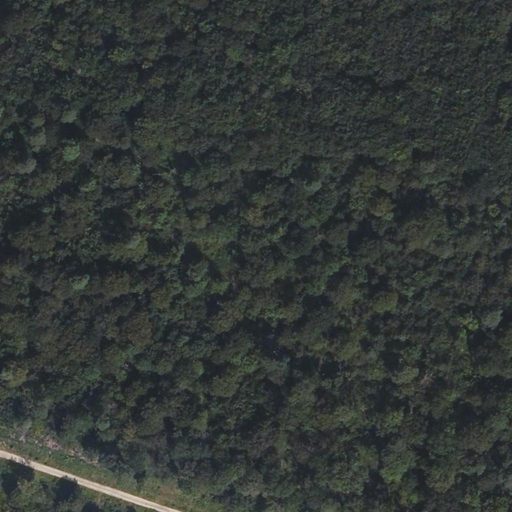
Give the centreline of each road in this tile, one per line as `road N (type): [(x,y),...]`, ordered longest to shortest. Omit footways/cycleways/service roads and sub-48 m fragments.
road 1 (track): [(0,95),(511,172)]
road 2 (track): [(0,452),(172,511)]
